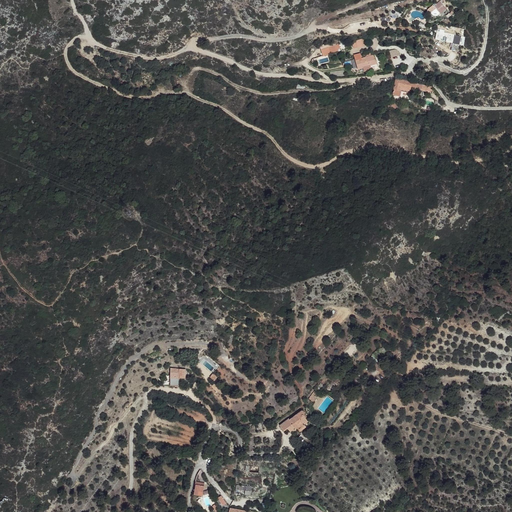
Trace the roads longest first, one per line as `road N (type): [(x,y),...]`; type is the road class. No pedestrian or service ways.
road 1 (track): [(86,36),(66,47),(65,57),(86,79),(140,96),(186,92),(224,103),(313,166),(380,146),(452,162),(511,150)]
road 2 (track): [(73,0),(86,36),(104,48),(152,56),(191,49),(257,73),(321,80),(419,76),(460,107),(511,107)]
road 3 (track): [(191,49),(197,39),(268,39),(326,24)]
